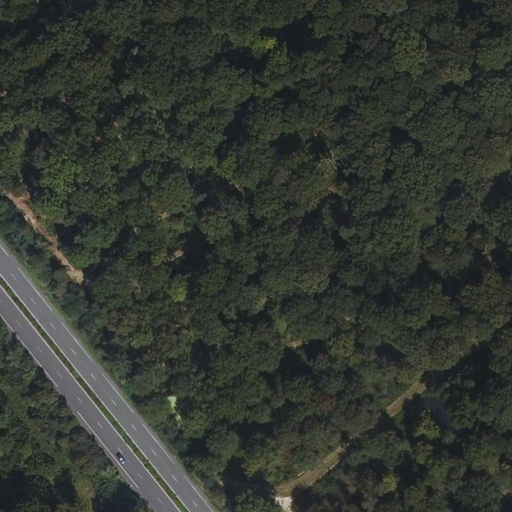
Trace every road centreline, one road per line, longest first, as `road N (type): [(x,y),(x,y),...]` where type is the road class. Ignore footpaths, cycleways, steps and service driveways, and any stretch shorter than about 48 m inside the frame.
road 1 (track): [(234,511),(511,306)]
road 2 (primary): [(200,511),(0,261)]
road 3 (primary): [(0,300),(168,511)]
